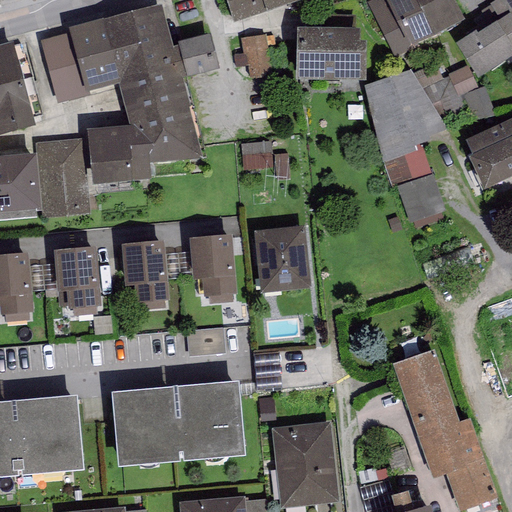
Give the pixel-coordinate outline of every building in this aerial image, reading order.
[(225,0),(233,23),(301,0),(225,0)] [(434,36),(415,0),(373,0),(367,3),(394,56),(419,47),(417,43),(434,36)] [(453,0),(415,0),(434,36),(464,19),(453,0)] [(495,21),(511,46),(511,0),(494,0),(489,4),(499,19),(495,21)] [(160,3),(69,27),(70,33),(86,93),(88,92),(118,83),(130,125),(86,130),(90,185),(150,179),(149,163),(200,158),(180,78),(187,77),(178,46),(172,47),(160,3)] [(511,55),(511,46),(495,21),(477,32),(476,30),(455,43),(477,78),(511,55)] [(359,29),(296,28),(296,79),(365,80),(366,41),(359,41),(359,29)] [(89,96),(88,92),(86,93),(70,33),(40,41),(57,104),(89,96)] [(209,33),(177,41),(178,46),(187,77),(219,68),(209,33)] [(266,35),(240,38),(242,53),(233,55),(235,68),(248,66),(250,79),(271,76),(266,35)] [(12,42),(0,44),(0,135),(35,125),(12,42)] [(433,63),(412,73),(440,120),(462,108),(459,97),(477,89),(468,66),(447,75),(449,78),(443,80),(433,63)] [(410,69),(363,85),(382,163),(416,152),(414,146),(420,143),(430,140),(428,135),(446,130),(440,120),(412,73),(410,69)] [(484,87),(463,96),(476,125),(496,116),(484,87)] [(511,117),(465,139),(471,153),(467,155),(483,189),(511,175),(511,117)] [(36,154),(0,156),(0,220),(36,217),(36,212),(41,211),(42,219),(88,214),(82,138),(35,143),(36,154)] [(246,142),(247,167),(276,166),(275,141),(246,142)] [(430,175),(420,143),(414,146),(416,152),(382,163),(391,188),(397,186),(430,175)] [(433,174),(430,175),(397,186),(409,223),(445,212),(433,174)] [(305,227),(254,232),(260,293),(310,288),(305,227)] [(232,235),(189,238),(192,280),(202,279),(203,297),(208,296),(208,303),(232,302),(231,296),(236,295),(232,235)] [(164,241),(121,245),(124,286),(134,285),(135,303),(140,303),(141,310),(164,308),(164,302),(169,302),(164,241)] [(96,247),(53,251),(56,292),(66,291),(67,309),(72,309),(73,316),(96,314),(96,308),(101,308),(96,247)] [(28,253),(0,255),(0,315),(4,315),(5,322),(28,320),(28,314),(33,314),(28,253)] [(190,328),(192,352),(230,350),(229,326),(190,328)] [(417,437),(459,423),(433,350),(392,364),(417,437)] [(283,382),(281,352),(258,353),(260,384),(283,382)] [(239,381),(111,393),(117,467),(244,456),(239,381)] [(76,395),(0,401),(0,477),(83,470),(76,395)] [(273,398),(258,399),(260,422),(275,421),(273,398)] [(498,498),(470,419),(459,423),(417,437),(432,478),(445,473),(459,511),(498,498)] [(330,422),(271,428),(280,509),(339,502),(330,422)] [(244,496),(179,502),(179,511),(245,511),(245,502),(244,496)] [(267,511),(266,500),(245,502),(245,511),(267,511)]
